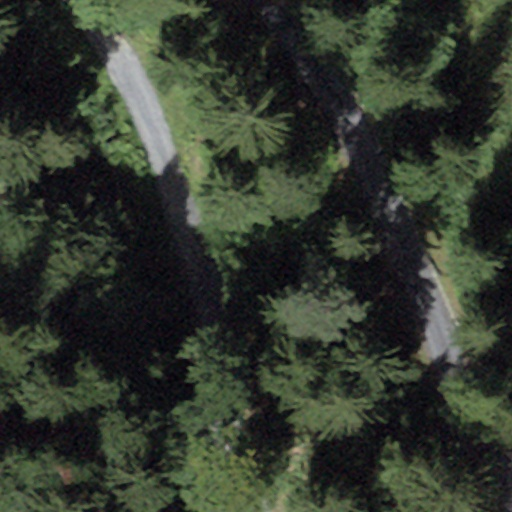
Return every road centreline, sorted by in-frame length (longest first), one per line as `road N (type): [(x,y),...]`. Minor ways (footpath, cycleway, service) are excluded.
road 1 (track): [(257,511),(121,89),(61,0)]
road 2 (track): [(511,466),(457,371),(339,95),(271,0)]
